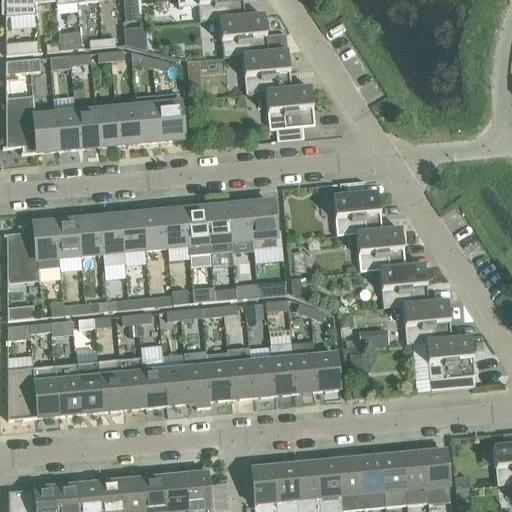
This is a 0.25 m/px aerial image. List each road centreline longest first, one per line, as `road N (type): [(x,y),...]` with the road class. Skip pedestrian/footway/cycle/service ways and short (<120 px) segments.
road 1 (residential): [(0,194),(390,158)]
road 2 (residential): [(236,438),(511,413)]
road 3 (residential): [(0,460),(236,438)]
road 4 (residential): [(390,158),(511,148),(504,69),(511,43)]
road 5 (residential): [(511,349),(390,158)]
road 6 (residential): [(390,158),(291,0)]
